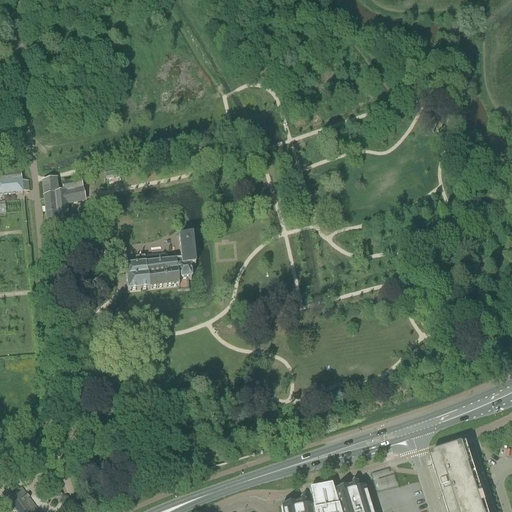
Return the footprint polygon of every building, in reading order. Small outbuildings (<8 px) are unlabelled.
[(104,172),(106,181),(123,177),(121,168),(104,172)] [(0,195),(22,193),(29,193),(29,192),(28,182),(21,182),(20,170),(0,171),(0,195)] [(66,206),(84,202),(79,181),(71,183),(70,183),(69,183),(70,183),(62,185),(63,193),(58,195),(56,180),(42,183),(44,208),(41,208),(42,214),(44,214),(45,214),(46,224),(61,222),(67,221),(66,206)] [(180,261),(124,267),(127,293),(177,287),(177,292),(188,291),(187,280),(191,280),(189,268),(194,267),(191,237),(178,239),(180,261)] [(495,511),(474,444),(463,447),(430,457),(446,511),(495,511)] [(299,504),(281,508),(281,511),(370,511),(366,497),(364,489),(359,490),(356,484),(352,481),(350,485),(351,487),(336,492),(333,492),(333,493),(332,491),(331,487),(309,491),(310,495),(312,508),(311,507),(306,508),(305,504),(305,501),(301,499),(298,502),(299,504)] [(11,496),(6,499),(12,507),(10,511),(37,511),(29,499),(21,489),(15,493),(11,496)]
